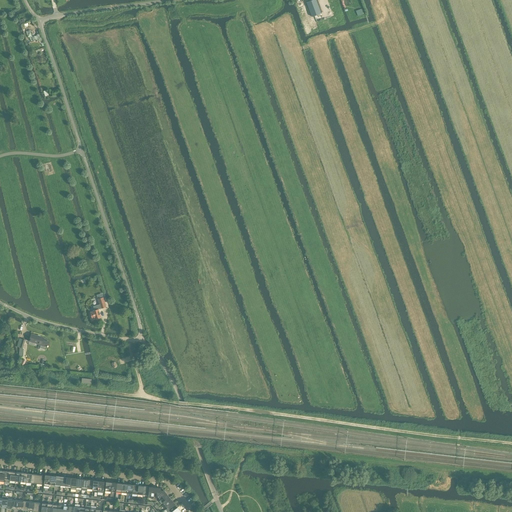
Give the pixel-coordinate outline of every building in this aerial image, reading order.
[(316,0),(313,0),(306,3),(311,17),(321,13),(316,0)] [(30,32),(26,33),(28,38),(29,37),(31,41),(34,40),(36,39),(37,41),(42,39),(40,34),(36,35),(37,36),(33,38),(30,32)] [(93,311),(90,312),(92,319),(95,318),(100,317),(98,309),(101,308),(106,307),(103,297),(102,295),(100,296),(100,298),(98,299),(99,304),(93,306),(94,310),(93,311)] [(31,334),(29,341),(37,344),(41,345),(39,349),(44,351),(45,347),(47,348),(47,346),(47,347),(48,345),(49,342),(43,340),(44,337),(31,334)] [(149,487),(148,496),(148,495),(153,496),(154,496),(158,497),(162,488),(155,487),(154,487),(149,487)] [(162,488),(158,497),(160,500),(163,504),(170,498),(167,494),(162,488)] [(170,498),(163,504),(164,504),(167,508),(174,503),(174,502),(174,503),(171,499),(170,498)] [(174,503),(167,508),(169,511),(170,511),(177,507),(174,503)]
